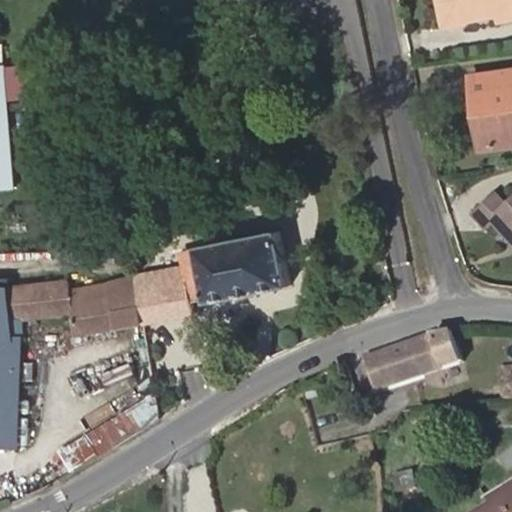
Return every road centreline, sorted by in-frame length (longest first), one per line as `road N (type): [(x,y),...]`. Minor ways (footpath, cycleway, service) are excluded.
road 1 (tertiary): [(43,511),(253,388),(365,337),(456,310)]
road 2 (residential): [(456,310),(380,0)]
